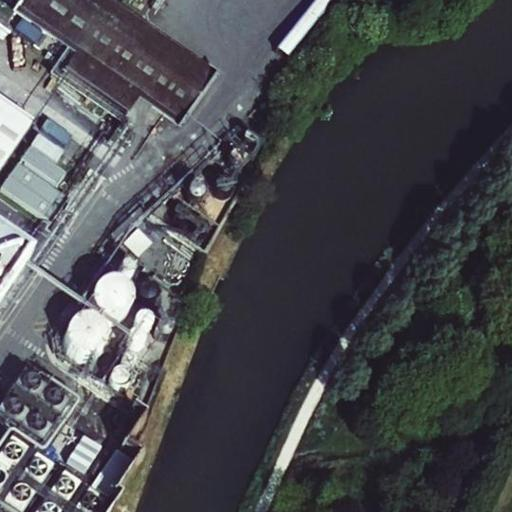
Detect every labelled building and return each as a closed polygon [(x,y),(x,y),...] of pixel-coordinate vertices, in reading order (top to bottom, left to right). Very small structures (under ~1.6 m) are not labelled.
[(214,76),(102,0),(19,0),(13,10),(76,54),(62,75),(125,118),(139,97),(180,125),(214,76)] [(0,108),(0,169),(29,129),(0,108)] [(0,192),(40,214),(54,189),(13,166),(0,189),(0,192)] [(0,252),(0,297),(21,268),(0,252)] [(114,257),(53,351),(91,375),(109,347),(118,353),(119,351),(106,344),(140,292),(122,280),(130,267),(114,257)] [(43,387),(35,403),(26,399),(19,413),(58,432),(73,401),(43,387)] [(98,451),(81,439),(59,471),(77,483),(98,451)] [(0,511),(27,511),(54,473),(5,440),(0,448),(0,511)] [(126,469),(110,458),(87,491),(104,502),(126,469)] [(103,511),(106,508),(57,475),(32,511),(103,511)]
